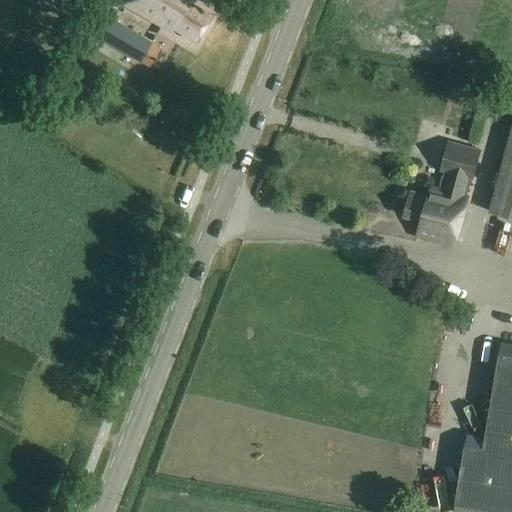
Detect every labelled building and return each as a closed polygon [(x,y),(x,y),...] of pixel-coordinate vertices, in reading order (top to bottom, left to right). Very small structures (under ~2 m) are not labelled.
[(196,43),(211,18),(188,5),(190,0),(125,0),(123,6),(170,33),(172,29),(196,43)] [(105,16),(93,36),(94,37),(140,62),(141,61),(150,44),(150,43),(151,43),(151,42),(105,16)] [(150,44),(141,61),(150,66),(159,49),(150,44)] [(511,126),(489,212),(511,217),(511,126)] [(448,143),(445,156),(441,172),(456,176),(451,195),(432,190),(429,199),(411,194),(405,218),(421,222),(418,236),(453,246),(466,200),(465,199),(470,179),(473,180),(480,151),(448,143)] [(511,511),(511,343),(500,342),(484,436),(466,433),(452,511),(511,511)]
